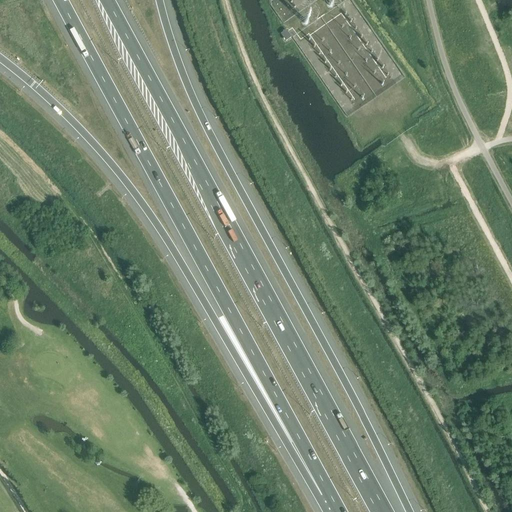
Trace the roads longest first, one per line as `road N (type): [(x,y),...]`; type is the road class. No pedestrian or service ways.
road 1 (motorway): [(382,511),(109,0)]
road 2 (motorway): [(408,511),(186,85),(159,0)]
road 3 (motorway): [(60,0),(328,494)]
road 4 (motorway): [(0,58),(62,111),(135,195),(328,494)]
road 5 (track): [(0,139),(97,243),(244,497),(240,511)]
